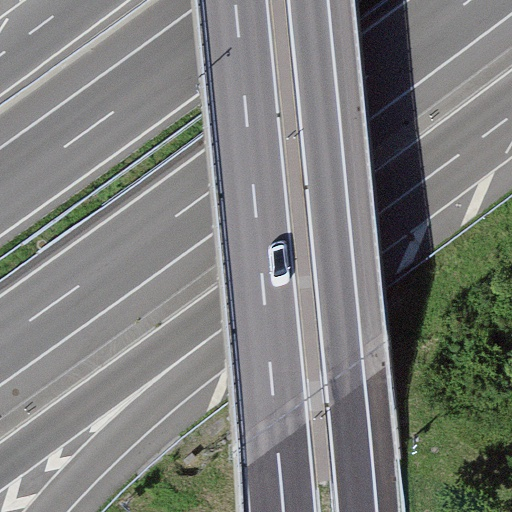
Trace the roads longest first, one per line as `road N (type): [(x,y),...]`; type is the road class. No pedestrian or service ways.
road 1 (motorway): [(0,346),(476,0)]
road 2 (motorway): [(235,0),(284,511)]
road 3 (motorway): [(355,511),(309,0)]
road 4 (motorway): [(209,341),(511,110)]
road 5 (motorway): [(265,0),(0,192)]
road 6 (motorway): [(0,479),(209,341)]
road 7 (motorway): [(43,511),(96,448),(209,341)]
